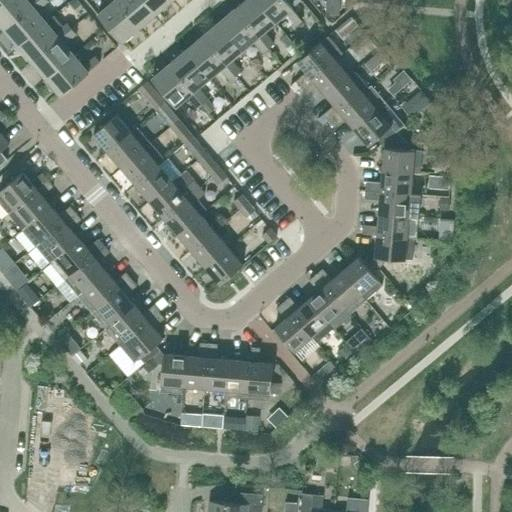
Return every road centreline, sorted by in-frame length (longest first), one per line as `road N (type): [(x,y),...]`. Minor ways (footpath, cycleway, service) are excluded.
road 1 (residential): [(287,102),(339,158),(340,225),(238,323),(216,326),(158,275),(40,131)]
road 2 (residential): [(40,131),(207,0)]
road 3 (residential): [(16,511),(2,494),(15,350)]
